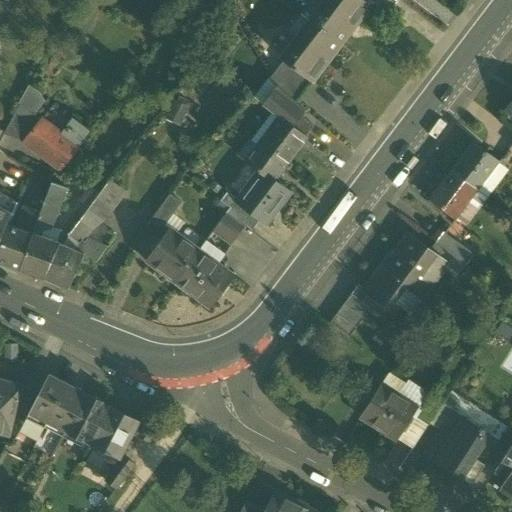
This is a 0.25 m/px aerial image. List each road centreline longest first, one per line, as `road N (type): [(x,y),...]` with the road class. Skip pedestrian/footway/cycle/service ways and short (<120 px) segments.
road 1 (tertiary): [(224,349),(265,317),(508,0)]
road 2 (residential): [(243,432),(402,511)]
road 3 (tertiary): [(0,290),(138,353)]
road 4 (track): [(192,394),(113,511)]
road 5 (residential): [(138,353),(243,432)]
